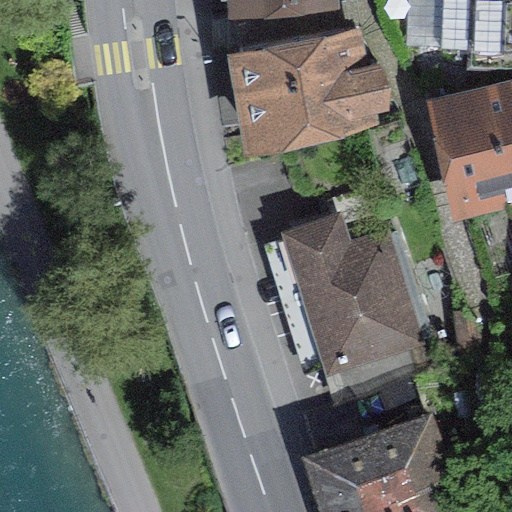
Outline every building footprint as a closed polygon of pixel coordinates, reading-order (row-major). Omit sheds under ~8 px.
[(469,63),(511,64),(511,0),(446,0),(445,48),(469,49),(469,63)] [(242,65),(214,70),(225,128),(254,122),(257,139),(364,120),(347,27),(239,47),(242,65)] [(511,90),(442,105),(459,189),(504,180),(507,196),(511,202),(511,90)] [(334,218),(292,232),(342,401),(460,358),(449,324),(413,336),(367,187),(328,199),(334,218)] [(385,459),(322,480),(332,511),(457,511),(426,418),(377,434),(385,459)]
